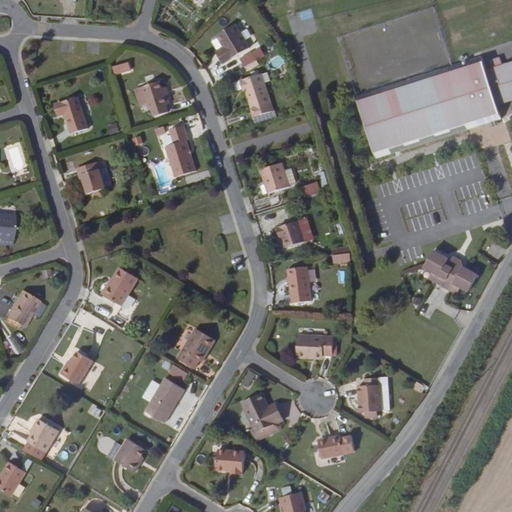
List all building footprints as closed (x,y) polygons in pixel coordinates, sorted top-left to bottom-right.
[(221,63),(246,48),(232,25),(213,36),(220,48),(223,52),(217,55),(221,63)] [(260,65),(257,61),(266,56),(260,47),(240,59),(248,72),(260,65)] [(217,55),(223,52),(220,48),(212,52),(219,64),(221,63),(217,55)] [(495,106),(511,101),(511,62),(501,66),(499,58),(488,62),(490,69),(484,71),(480,58),(356,96),(375,159),(492,122),(500,120),(495,106)] [(116,76),(132,71),(130,63),(113,67),(116,76)] [(252,118),(271,112),(259,75),(238,82),(240,88),(240,90),(243,89),(243,92),(252,118)] [(162,97),(160,90),(158,83),(140,89),(147,112),(148,111),(151,118),(166,114),(164,106),(168,105),(165,96),(162,97)] [(69,134),(86,129),(76,97),(55,104),(59,115),(63,114),(69,134)] [(119,124),(109,125),(110,134),(120,133),(119,124)] [(156,130),(158,136),(167,134),(165,127),(156,130)] [(184,142),(186,141),(182,127),(168,131),(172,145),(164,147),(174,177),(193,171),(184,142)] [(100,191),(104,189),(95,163),(74,170),(77,177),(80,176),(82,183),(86,195),(90,194),(100,191)] [(266,194),(287,187),(279,164),(258,170),(266,194)] [(324,173),(318,175),(324,192),(330,190),(324,173)] [(319,184),(304,189),(307,198),(323,193),(319,184)] [(92,199),(102,196),(100,191),(90,194),(92,199)] [(0,213),(0,242),(12,243),(14,215),(0,213)] [(284,247),(302,242),(296,222),(275,228),(277,236),(280,235),(281,238),(284,247)] [(442,287),(458,259),(454,256),(448,258),(433,250),(424,267),(433,272),(439,276),(435,283),(442,287)] [(461,261),(458,259),(442,287),(450,291),(454,284),(460,287),(468,292),(478,275),(464,268),(463,267),(461,261)] [(290,303),(310,301),(306,267),(286,269),(290,303)] [(51,269),(42,271),(44,279),(52,276),(51,269)] [(126,297),(136,281),(118,270),(102,296),(120,308),(115,317),(125,323),(137,304),(126,297)] [(433,272),(429,279),(435,283),(439,276),(433,272)] [(456,294),(460,287),(454,284),(450,291),(456,294)] [(25,327),(41,300),(24,290),(8,317),(25,327)] [(206,356),(215,343),(196,331),(178,360),(194,370),(199,363),(204,355),(206,356)] [(332,355),(333,337),(297,334),(296,356),(312,357),(312,354),(322,355),(332,355)] [(77,385),(91,362),(76,352),(69,363),(62,376),(77,385)] [(62,376),(69,363),(67,361),(59,374),(62,376)] [(166,361),(162,368),(169,372),(173,365),(166,361)] [(184,384),(190,375),(174,366),(169,374),(184,384)] [(378,412),(382,411),(380,379),(366,379),(366,386),(362,387),(363,397),(359,398),(360,413),(365,413),(378,412)] [(180,400),(185,391),(165,380),(145,413),(164,425),(173,410),(171,409),(178,399),(180,400)] [(427,394),(430,388),(422,383),(418,389),(427,394)] [(274,404),(267,407),(261,393),(240,402),(253,430),(255,433),(278,422),(282,420),(274,404)] [(173,410),(180,400),(178,399),(171,409),(173,410)] [(96,408),(91,416),(98,420),(102,412),(96,408)] [(44,453),(57,432),(37,420),(31,430),(33,431),(26,442),(44,453)] [(279,430),(280,427),(278,422),(255,433),(253,430),(250,432),(254,441),(279,430)] [(26,442),(33,431),(31,430),(24,441),(26,442)] [(322,459),(354,451),(350,435),(345,437),(345,438),(340,439),(340,436),(324,439),(325,442),(318,443),(322,459)] [(108,452),(112,444),(104,440),(100,448),(108,452)] [(141,459),(146,452),(127,441),(123,448),(114,462),(135,475),(140,466),(138,464),(141,459)] [(114,462),(123,448),(117,445),(108,459),(114,462)] [(242,473),(244,453),(217,450),(216,458),(216,471),(230,472),(230,474),(240,475),(241,473),(242,473)] [(0,491),(10,498),(25,474),(8,464),(0,478),(0,491)] [(284,511),(304,511),(301,493),(278,498),(280,506),(283,506),(284,511)] [(319,500),(327,505),(331,497),(324,493),(319,500)] [(36,500),(32,506),(40,511),(44,504),(36,500)]
